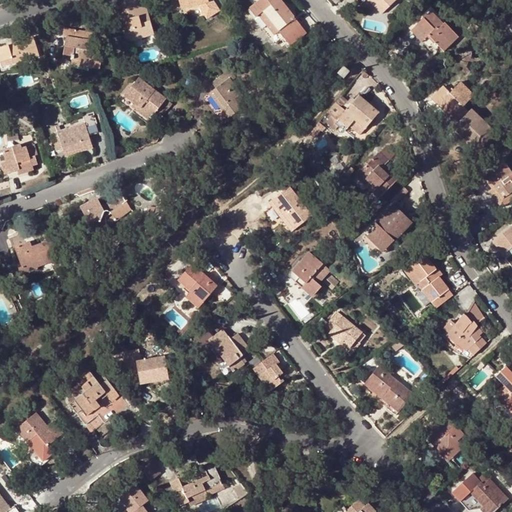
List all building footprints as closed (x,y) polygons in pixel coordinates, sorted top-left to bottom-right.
[(127,0),(114,4),(121,27),(128,25),(132,41),(154,34),(145,6),(143,7),(141,0),(127,0)] [(177,0),(181,9),(190,7),(197,5),(207,2),(206,0),(177,0)] [(280,0),(261,0),(249,9),(276,44),(283,39),(300,26),(280,0)] [(355,0),(356,0),(368,0),(380,13),(394,0),(355,0)] [(207,2),(197,5),(205,19),(217,12),(211,1),(207,2)] [(429,11),(415,26),(426,37),(428,35),(443,51),(458,37),(444,23),(442,24),(429,11)] [(128,25),(121,27),(126,43),(132,41),(128,25)] [(306,34),(300,26),(283,39),(289,47),(306,34)] [(426,37),(415,26),(410,30),(420,42),(426,37)] [(71,57),(71,61),(89,64),(88,68),(87,71),(98,74),(100,62),(98,61),(99,56),(90,55),(93,41),(90,41),(92,33),(63,29),(62,37),(66,37),(63,55),(71,57)] [(11,48),(10,45),(0,47),(0,71),(0,72),(11,69),(10,65),(38,57),(32,38),(15,44),(15,47),(11,48)] [(71,61),(71,57),(63,55),(60,74),(68,76),(71,61)] [(343,67),(337,74),(343,79),(348,72),(343,67)] [(223,83),(216,89),(209,94),(229,120),(249,104),(233,81),(236,79),(230,70),(219,78),(223,83)] [(212,83),(216,89),(223,83),(219,78),(212,83)] [(138,79),(120,102),(147,123),(155,112),(163,118),(172,105),(138,79)] [(457,123),(468,111),(463,106),(474,95),(460,82),(449,93),(442,86),(425,104),(444,122),(446,120),(448,121),(451,120),(452,117),(457,123)] [(358,96),(335,123),(344,131),(353,120),(365,129),(378,113),(358,96)] [(335,102),(327,112),(334,118),(342,109),(335,102)] [(451,129),(471,147),(474,144),(479,149),(495,134),(470,110),(468,111),(457,123),(451,129)] [(57,133),(55,127),(48,130),(52,142),(59,140),(62,150),(64,156),(92,147),(87,132),(94,129),(90,116),(79,119),(81,125),(61,132),(57,133)] [(316,126),(309,134),(314,138),(324,126),(319,122),(316,126)] [(59,140),(52,142),(56,152),(62,150),(59,140)] [(474,144),(471,147),(476,153),(479,149),(474,144)] [(4,175),(16,171),(31,166),(36,164),(35,157),(36,156),(33,145),(21,149),(19,145),(2,151),(5,163),(0,164),(4,175)] [(378,153),(359,172),(382,195),(398,179),(392,172),(389,176),(379,166),(382,162),(385,165),(387,162),(378,153)] [(482,175),(491,189),(493,187),(501,199),(507,195),(510,200),(511,198),(511,183),(507,177),(511,173),(502,160),(482,175)] [(392,172),(385,165),(382,162),(379,166),(389,176),(392,172)] [(31,166),(16,171),(18,176),(33,171),(31,166)] [(382,195),(359,172),(355,176),(378,199),(382,195)] [(154,179),(150,179),(161,192),(170,183),(165,178),(164,179),(161,176),(154,179)] [(283,192),(276,198),(269,203),(291,231),(311,215),(291,190),(298,185),(291,176),(278,186),(283,192)] [(271,192),(276,198),(283,192),(278,186),(271,192)] [(493,187),(491,189),(488,191),(500,207),(510,200),(507,195),(501,199),(493,187)] [(104,212),(102,209),(97,199),(80,208),(88,223),(87,234),(107,236),(105,230),(105,224),(105,222),(112,217),(113,218),(116,222),(130,211),(122,197),(112,202),(114,205),(104,212)] [(112,202),(102,209),(104,212),(114,205),(112,202)] [(392,205),(366,232),(385,249),(410,222),(392,205)] [(105,224),(105,230),(116,222),(113,218),(105,224)] [(502,255),(507,250),(511,247),(511,226),(492,242),(502,255)] [(385,249),(366,232),(363,236),(382,252),(385,249)] [(15,248),(22,267),(47,259),(49,264),(58,261),(51,241),(35,247),(36,249),(33,250),(32,248),(30,242),(15,248)] [(93,249),(77,255),(78,260),(95,254),(93,249)] [(288,268),(284,273),(301,289),(303,286),(313,295),(321,287),(317,284),(329,271),(308,252),(291,271),(288,268)] [(415,286),(417,284),(424,278),(428,284),(421,289),(435,308),(452,296),(438,276),(435,278),(431,273),(435,270),(423,253),(402,269),(415,286)] [(47,259),(22,267),(19,269),(21,274),(49,264),(47,259)] [(191,264),(178,280),(191,291),(186,297),(197,308),(203,302),(217,286),(191,264)] [(435,278),(438,276),(439,275),(435,270),(431,273),(435,278)] [(337,282),(329,275),(326,279),(330,282),(334,286),(337,282)] [(424,278),(417,284),(421,289),(428,284),(424,278)] [(473,355),(485,344),(478,336),(481,334),(473,326),(477,321),(476,319),(480,314),(473,304),(467,312),(465,310),(445,336),(466,351),(468,349),(473,355)] [(327,335),(339,344),(341,342),(348,348),(355,340),(359,343),(365,336),(336,312),(323,327),(329,332),(327,335)] [(216,346),(228,337),(223,330),(208,341),(232,372),(243,364),(239,358),(231,364),(216,346)] [(230,339),(228,337),(216,346),(231,364),(239,358),(250,349),(237,333),(230,339)] [(341,342),(339,344),(337,346),(348,356),(359,343),(355,340),(348,348),(341,342)] [(138,349),(122,352),(126,376),(138,374),(137,372),(150,370),(153,382),(168,379),(164,357),(140,361),(138,349)] [(283,373),(280,371),(277,367),(282,363),(273,352),(253,368),(271,391),(282,382),(278,377),(283,373)] [(511,413),(511,373),(505,366),(495,376),(504,386),(511,394),(502,403),(511,413)] [(378,402),(395,415),(411,395),(377,367),(363,384),(381,399),(378,402)] [(81,409),(87,417),(99,407),(95,400),(104,393),(107,397),(115,392),(106,380),(99,385),(88,370),(81,375),(87,383),(78,389),(76,386),(70,391),(76,400),(69,405),(75,414),(81,409)] [(511,394),(504,386),(495,394),(502,403),(511,394)] [(115,392),(107,397),(111,402),(118,397),(115,392)] [(99,407),(87,417),(90,422),(103,412),(99,407)] [(26,442),(42,462),(54,453),(48,445),(63,432),(53,420),(46,426),(35,413),(16,429),(26,442)] [(468,418),(460,425),(468,433),(475,426),(468,418)] [(421,434),(433,446),(435,444),(443,452),(462,434),(448,419),(436,431),(431,425),(421,434)] [(435,444),(433,446),(440,454),(443,452),(435,444)] [(161,473),(152,461),(141,469),(151,481),(161,473)] [(221,482),(212,464),(204,467),(208,476),(182,487),(178,479),(169,482),(178,502),(187,498),(190,506),(208,498),(204,490),(221,482)] [(485,471),(480,466),(451,492),(460,500),(468,492),(469,492),(480,482),(477,479),(485,471)] [(480,482),(469,492),(482,507),(479,509),(481,511),(492,511),(507,499),(489,479),(491,477),(485,471),(477,479),(480,482)] [(225,491),(221,482),(204,490),(208,498),(225,491)] [(147,502),(134,485),(119,497),(129,510),(130,511),(145,511),(141,506),(147,502)] [(468,492),(460,500),(467,510),(479,509),(482,507),(468,492)] [(0,511),(17,511),(13,506),(9,509),(0,496),(0,511)] [(344,508),(338,511),(373,511),(367,505),(364,507),(358,501),(347,511),(344,508)]
